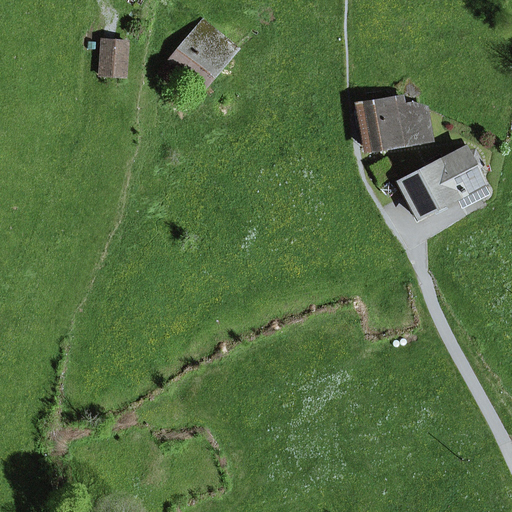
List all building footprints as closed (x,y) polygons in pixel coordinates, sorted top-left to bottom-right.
[(188,75),(200,86),(234,50),(202,22),(157,71),(169,81),(171,79),(180,68),(188,75)] [(102,41),(99,76),(123,77),(125,43),(102,41)] [(171,79),(178,86),(188,75),(180,68),(171,79)] [(358,105),(364,148),(388,144),(409,140),(429,137),(424,107),(412,104),(403,105),(402,99),(358,105)] [(389,150),(410,147),(409,140),(388,144),(389,150)] [(454,197),(460,209),(487,195),(474,171),(479,165),(473,152),(465,154),(463,149),(399,183),(417,217),(454,197)]
